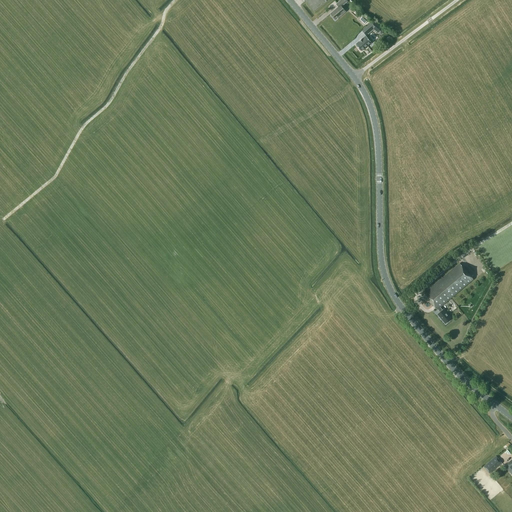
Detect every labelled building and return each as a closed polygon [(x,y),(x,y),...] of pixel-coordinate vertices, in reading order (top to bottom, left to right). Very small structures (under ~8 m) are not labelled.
[(348,1),(346,0),(341,0),(337,4),(339,7),(331,14),(336,20),(346,11),(342,6),(348,1)] [(373,21),(362,30),(366,35),(373,28),(381,34),(384,30),(373,21)] [(360,41),(356,44),(362,52),(372,43),(366,36),(363,39),(359,41),(360,41)] [(423,293),(425,295),(437,309),(438,309),(440,312),(437,314),(445,324),(452,318),(444,309),(443,310),(440,307),(473,279),(460,263),(423,293)] [(490,474),(503,463),(496,456),(484,466),(490,474)]
